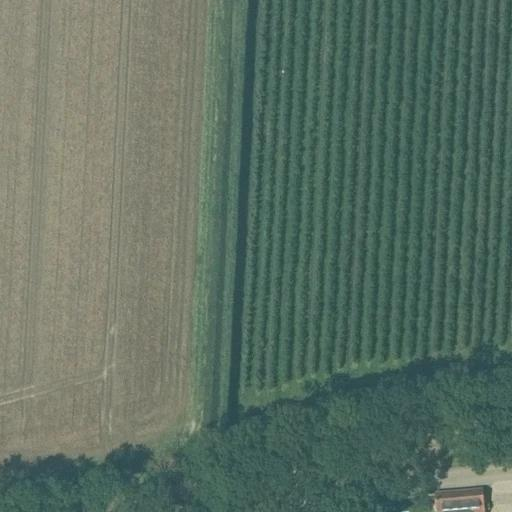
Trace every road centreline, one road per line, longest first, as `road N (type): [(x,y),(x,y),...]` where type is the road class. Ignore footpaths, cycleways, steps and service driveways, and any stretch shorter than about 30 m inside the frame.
road 1 (track): [(128,511),(360,450),(511,430)]
road 2 (tertiary): [(297,511),(511,473)]
